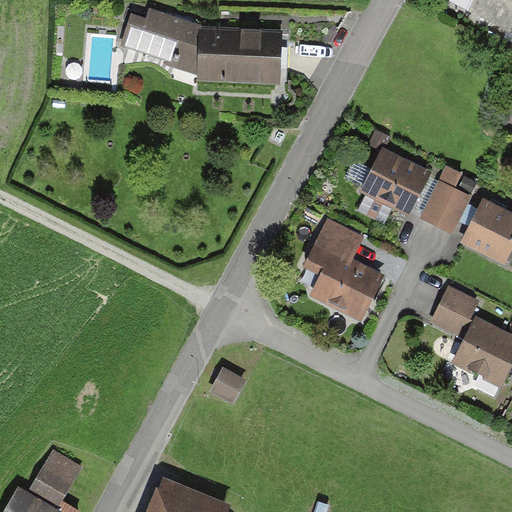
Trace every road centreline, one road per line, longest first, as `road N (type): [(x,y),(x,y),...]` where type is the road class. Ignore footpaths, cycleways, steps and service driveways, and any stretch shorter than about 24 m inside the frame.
road 1 (residential): [(390,0),(220,310)]
road 2 (residential): [(511,456),(220,310)]
road 3 (track): [(220,310),(0,197)]
road 4 (residential): [(220,310),(111,511)]
